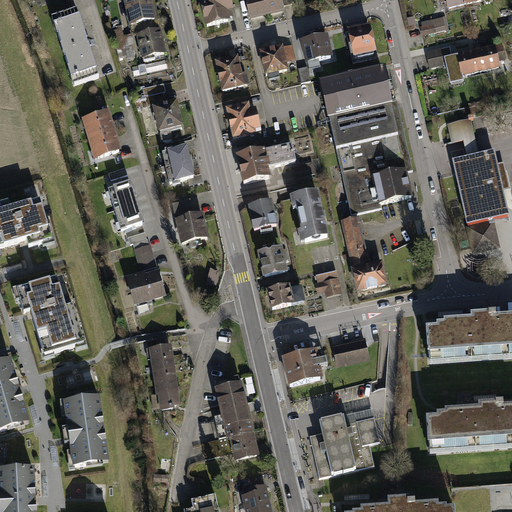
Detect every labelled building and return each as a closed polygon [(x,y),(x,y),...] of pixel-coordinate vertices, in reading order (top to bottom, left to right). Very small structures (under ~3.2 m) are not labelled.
[(151,0),(122,0),(129,28),(156,22),(151,0)] [(230,0),(203,0),(199,1),(205,30),(236,24),(230,0)] [(280,0),(243,0),(249,24),(285,15),(280,0)] [(488,0),(438,0),(441,12),(489,0),(488,0)] [(76,12),(50,19),(72,91),(98,83),(76,12)] [(444,17),(422,23),(425,36),(448,30),(444,17)] [(373,28),(346,32),(351,62),(377,58),(373,28)] [(161,32),(136,38),(143,65),(168,59),(161,32)] [(328,39),(301,44),(306,68),(333,62),(328,39)] [(501,68),(495,45),(444,58),(442,50),(425,54),(429,71),(446,67),(451,86),(463,83),(462,78),(501,68)] [(293,47),(261,54),(267,83),(299,76),(293,47)] [(242,58),(215,64),(223,97),(249,91),(242,58)] [(383,69),(320,84),(351,218),(414,202),(383,69)] [(164,87),(142,93),(144,101),(166,96),(164,87)] [(178,105),(153,110),(158,139),(184,134),(178,105)] [(249,108),(227,113),(234,142),(255,137),(254,133),(259,132),(255,114),(250,116),(249,108)] [(109,113),(81,121),(88,143),(116,135),(109,113)] [(468,160),(454,163),(467,223),(509,213),(496,154),(479,157),(471,121),(449,126),(453,144),(464,141),(468,160)] [(116,135),(88,143),(95,164),(122,156),(116,135)] [(293,148),(238,161),(244,188),(274,181),(272,171),(297,165),(293,148)] [(187,149),(164,154),(167,170),(190,165),(187,149)] [(298,180),(318,176),(315,162),(295,166),(298,180)] [(190,165),(167,170),(171,185),(194,180),(190,165)] [(131,184),(110,190),(116,211),(137,205),(131,184)] [(320,195),(291,202),(301,244),(330,237),(320,195)] [(0,247),(26,240),(28,248),(40,245),(39,241),(50,237),(39,201),(9,210),(7,203),(0,205),(0,247)] [(173,207),(176,222),(195,218),(192,204),(173,207)] [(274,204),(249,209),(254,233),(279,227),(274,204)] [(137,205),(116,211),(122,232),(143,226),(137,205)] [(195,218),(176,222),(181,247),(208,242),(203,216),(195,218)] [(361,221),(344,224),(351,269),(370,266),(361,221)] [(467,228),(473,258),(501,252),(495,223),(467,228)] [(284,248),(258,254),(264,280),(290,275),(284,248)] [(145,274),(146,277),(160,274),(154,254),(136,259),(141,275),(145,274)] [(385,266),(353,272),(358,297),(389,291),(385,266)] [(167,300),(160,274),(146,277),(145,274),(141,275),(127,279),(135,309),(167,300)] [(339,274),(316,278),(321,303),(344,298),(339,274)] [(55,281),(21,291),(23,300),(18,301),(22,315),(29,313),(41,353),(50,351),(51,355),(74,348),(73,344),(81,341),(71,308),(63,310),(55,281)] [(302,285),(266,293),(270,312),(306,305),(302,285)] [(474,326),(424,330),(427,371),(511,364),(511,323),(496,325),(495,318),(474,319),(474,326)] [(365,341),(332,348),(337,374),(371,366),(365,341)] [(150,353),(154,376),(175,372),(170,349),(150,353)] [(318,351),(280,360),(287,393),(325,384),(322,371),(329,370),(326,360),(321,361),(318,351)] [(0,430),(16,426),(14,421),(24,418),(9,365),(0,367),(0,430)] [(181,407),(175,372),(154,376),(161,411),(181,407)] [(216,391),(227,438),(253,432),(242,386),(216,391)] [(102,399),(70,404),(79,469),(111,465),(102,399)] [(474,419),(426,422),(428,456),(511,450),(511,415),(502,416),(502,407),(474,409),(474,419)] [(323,438),(312,440),(320,482),(375,470),(370,448),(380,446),(373,414),(320,426),(323,438)] [(383,443),(393,440),(386,414),(376,417),(383,443)] [(258,459),(253,432),(227,438),(227,441),(203,446),(206,463),(233,457),(235,464),(258,459)] [(38,511),(37,473),(2,475),(3,511),(38,511)] [(95,485),(94,500),(106,501),(106,486),(95,485)] [(270,511),(267,492),(242,497),(244,511),(270,511)] [(218,511),(215,497),(192,502),(194,511),(193,511),(218,511)] [(453,511),(454,508),(413,510),(413,501),(389,502),(389,511),(453,511)]
